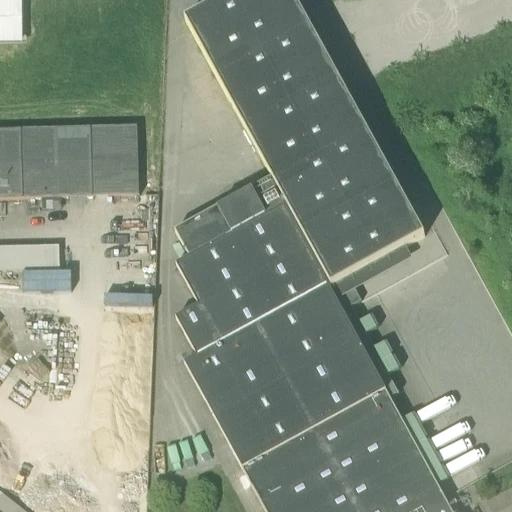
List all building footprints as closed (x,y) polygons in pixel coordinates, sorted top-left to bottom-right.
[(0,0),(0,44),(19,44),(18,0),(0,0)] [(228,0),(185,24),(210,69),(227,100),(272,182),(286,208),(285,209),(330,292),(333,290),(349,281),(405,250),(425,240),(293,0),(228,0)] [(207,111),(227,100),(210,69),(190,80),(207,111)] [(0,133),(0,202),(48,201),(47,181),(138,178),(138,199),(141,199),(139,130),(0,133)] [(47,181),(48,201),(138,199),(138,178),(47,181)] [(175,235),(190,261),(285,209),(286,208),(272,182),(175,235)] [(184,367),(242,472),(386,393),(330,292),(285,209),(190,261),(176,268),(199,309),(188,315),(176,322),(197,360),(184,367)] [(0,250),(0,274),(59,273),(60,249),(0,250)] [(405,250),(349,281),(356,293),(412,262),(405,250)] [(349,281),(333,290),(340,302),(356,293),(349,281)] [(362,304),(356,293),(340,302),(333,290),(330,292),(386,393),(390,401),(399,396),(388,376),(399,371),(385,344),(374,350),(366,336),(377,330),(370,318),(359,324),(351,310),(362,304)] [(263,511),(450,511),(437,487),(401,422),(390,401),(386,393),(242,472),(263,511)] [(412,416),(401,422),(437,487),(448,481),(412,416)] [(0,511),(22,511),(0,493),(0,511)]
